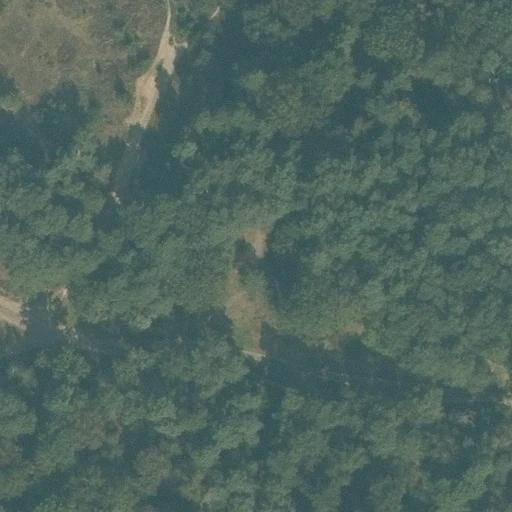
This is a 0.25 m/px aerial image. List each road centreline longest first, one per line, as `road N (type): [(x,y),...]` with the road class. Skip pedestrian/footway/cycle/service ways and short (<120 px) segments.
road 1 (track): [(511,377),(418,379),(81,330),(39,338),(0,317)]
road 2 (track): [(260,259),(406,0)]
road 3 (track): [(511,371),(326,304),(260,259)]
road 4 (track): [(260,259),(216,320),(143,357)]
